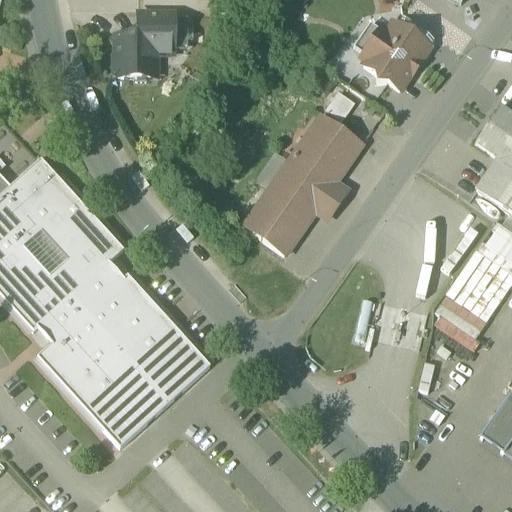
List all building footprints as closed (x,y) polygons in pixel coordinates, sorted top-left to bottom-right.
[(174,19),(138,19),(138,36),(133,41),(115,40),(115,48),(117,50),(117,58),(116,58),(113,61),(113,80),(115,82),(132,83),(135,86),(146,86),(149,83),(149,68),(155,68),(155,60),(157,59),(174,59),(174,19)] [(430,52),(394,27),(388,36),(382,32),(361,61),(367,65),(364,70),(376,79),(378,88),(388,87),(400,95),(430,52)] [(340,95),(327,115),(344,126),(357,107),(340,95)] [(354,110),(349,126),(360,130),(365,114),(354,110)] [(511,117),(501,110),(475,147),(498,163),(476,195),(511,219),(511,117)] [(363,149),(322,120),(295,158),(336,187),(363,149)] [(336,187),(295,158),(244,232),(285,261),(336,187)] [(0,201),(0,300),(33,337),(37,334),(52,349),(37,362),(120,453),(210,371),(127,280),(123,284),(109,268),(124,255),(41,164),(10,192),(0,201)] [(0,201),(10,192),(0,180),(0,201)] [(511,396),(480,443),(511,465),(511,396)]
